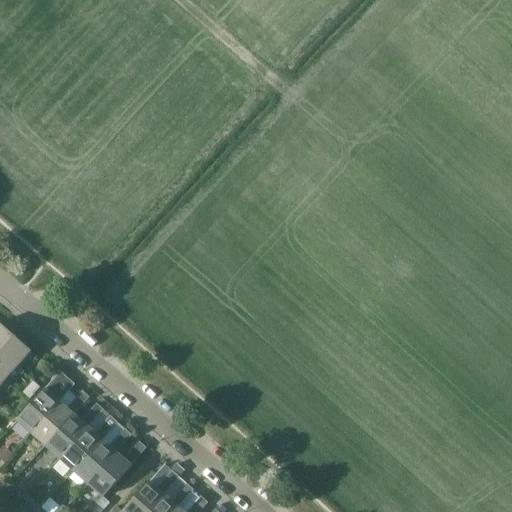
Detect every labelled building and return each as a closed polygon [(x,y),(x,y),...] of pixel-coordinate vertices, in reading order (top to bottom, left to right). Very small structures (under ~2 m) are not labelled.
[(0,323),(0,349),(19,366),(32,351),(0,323)] [(19,366),(0,349),(0,375),(6,381),(19,366)] [(16,421),(31,435),(60,401),(61,401),(75,385),(68,378),(53,395),(46,388),(16,421)] [(60,401),(31,435),(45,447),(75,414),(90,398),(82,391),(67,407),(61,401),(60,401)] [(75,414),(45,447),(59,460),(89,426),(90,427),(104,410),(97,403),(82,420),(75,414)] [(89,426),(59,460),(74,473),(104,439),(118,423),(111,416),(96,433),(90,427),(89,426)] [(104,439),(74,473),(88,485),(118,452),(132,435),(125,429),(110,445),(104,439)] [(118,452),(88,485),(103,498),(133,465),(132,464),(146,448),(140,441),(125,458),(118,452)] [(0,458),(6,463),(14,454),(4,445),(0,449),(0,458)] [(148,511),(165,494),(159,488),(173,472),(166,465),(151,482),(150,481),(122,511),(148,511)] [(174,511),(179,506),(194,490),(187,484),(172,500),(165,494),(148,511),(174,511)] [(200,511),(208,503),(201,496),(187,511),(185,511),(179,506),(174,511),(200,511)] [(49,511),(54,511),(60,506),(50,498),(43,506),(49,511)]
